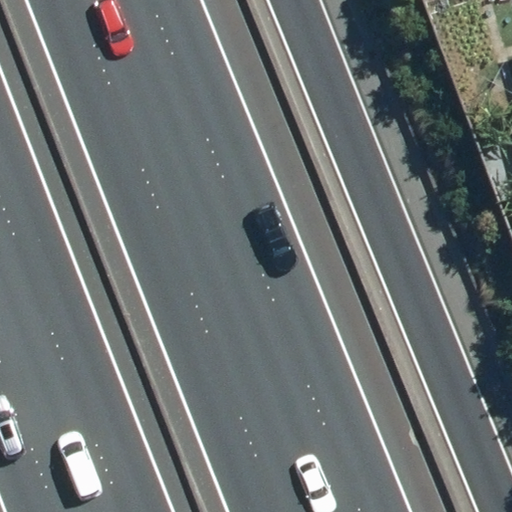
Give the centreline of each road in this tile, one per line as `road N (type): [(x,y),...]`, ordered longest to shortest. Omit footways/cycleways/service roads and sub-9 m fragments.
road 1 (motorway): [(79,0),(281,511)]
road 2 (motorway): [(311,0),(497,511)]
road 3 (motorway): [(128,511),(0,187)]
